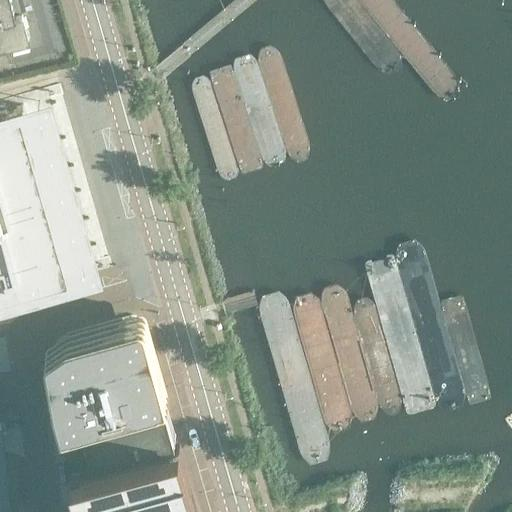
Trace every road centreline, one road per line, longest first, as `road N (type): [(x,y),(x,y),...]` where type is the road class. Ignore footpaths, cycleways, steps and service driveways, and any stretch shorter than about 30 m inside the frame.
road 1 (unclassified): [(48,511),(23,327),(39,315),(170,277)]
road 2 (unclassified): [(170,277),(91,0)]
road 3 (unclassified): [(238,511),(170,277)]
